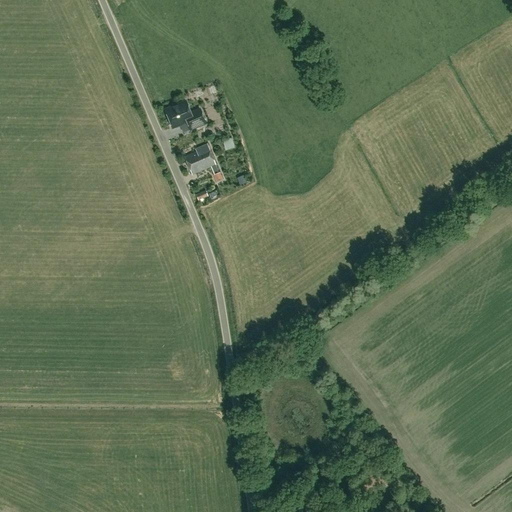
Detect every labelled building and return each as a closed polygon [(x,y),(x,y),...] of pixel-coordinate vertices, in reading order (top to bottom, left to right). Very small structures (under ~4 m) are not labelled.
[(191,112),(187,101),(176,105),(177,107),(165,112),(172,128),(174,127),(176,128),(179,126),(180,125),(187,122),(190,130),(208,123),(201,108),(191,112)] [(192,175),(215,165),(216,165),(207,144),(195,149),(196,152),(184,157),(192,175)] [(219,173),(214,175),(217,182),(223,180),(219,173)] [(246,183),(244,176),(237,178),(240,186),(246,183)] [(198,201),(208,197),(206,191),(196,195),(198,201)]
